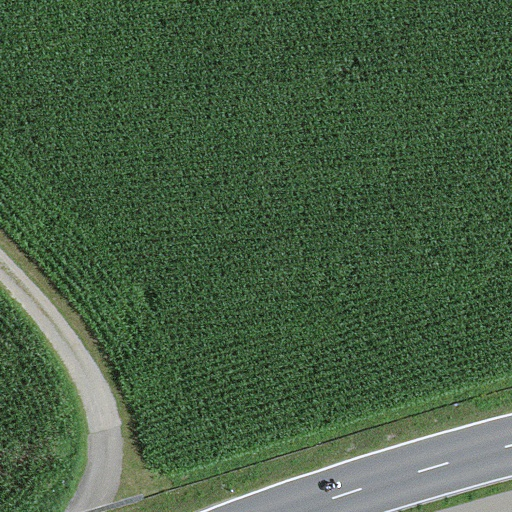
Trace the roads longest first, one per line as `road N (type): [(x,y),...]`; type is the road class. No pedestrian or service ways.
road 1 (track): [(97,511),(113,467),(114,420),(83,359),(0,255)]
road 2 (primary): [(511,446),(289,511)]
